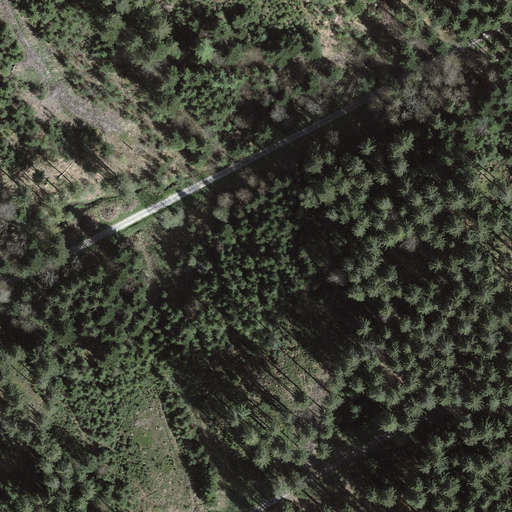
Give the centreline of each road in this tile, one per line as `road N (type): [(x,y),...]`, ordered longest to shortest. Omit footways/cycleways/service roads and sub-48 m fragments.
road 1 (track): [(511,24),(0,286)]
road 2 (track): [(260,511),(447,410),(511,400)]
